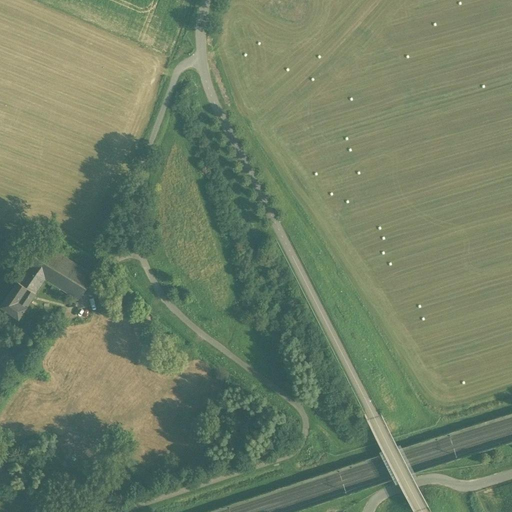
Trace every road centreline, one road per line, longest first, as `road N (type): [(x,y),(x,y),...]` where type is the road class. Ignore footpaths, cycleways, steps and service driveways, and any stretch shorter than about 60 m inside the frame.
road 1 (motorway): [(0,417),(261,217),(479,0)]
road 2 (motorway): [(440,0),(246,192),(0,382)]
road 3 (unclassified): [(200,53),(220,116),(413,494)]
road 4 (unclassified): [(304,433),(305,414),(201,337),(146,277),(139,255),(142,168),(179,69),(200,53)]
road 5 (unclassified): [(368,511),(385,494),(428,480),(470,485),(511,474)]
